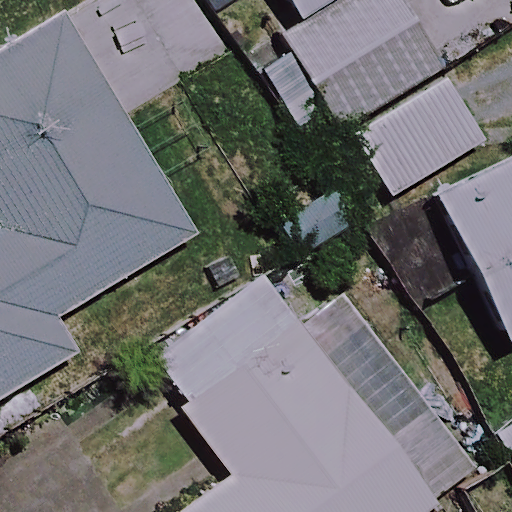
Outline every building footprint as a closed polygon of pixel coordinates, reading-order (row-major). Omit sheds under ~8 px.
[(264,40),(326,137),(436,66),(393,0),(279,0),(293,22),(264,40)] [(181,240),(49,22),(0,51),(0,393),(64,355),(45,322),(181,240)] [(474,144),(439,84),(343,142),(379,201),(474,144)] [(511,336),(511,169),(435,204),(497,343),(511,336)] [(419,511),(425,508),(254,281),(142,366),(226,478),(180,511),(419,511)]
